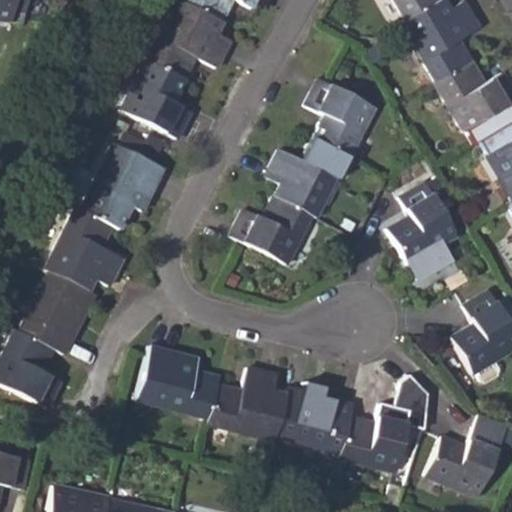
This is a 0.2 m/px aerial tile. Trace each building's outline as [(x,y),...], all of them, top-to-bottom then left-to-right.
[(0,0),(0,22),(8,23),(9,13),(22,13),(22,5),(22,0),(0,0)] [(172,0),(141,60),(179,79),(191,58),(212,68),(227,40),(213,33),(219,21),(178,0),(177,0),(172,0)] [(178,0),(219,21),(229,0),(248,9),(252,0),(178,0)] [(388,0),(401,20),(435,0),(388,0)] [(395,23),(430,82),(467,60),(456,39),(476,28),(460,0),(446,8),(441,0),(435,0),(401,20),(395,23)] [(115,109),(173,140),(187,112),(168,102),(179,79),(141,60),(115,109)] [(430,82),(458,132),(511,100),(511,96),(498,72),(480,82),(467,60),(430,82)] [(344,156),(346,156),(371,107),(313,78),(298,106),(318,115),(307,136),(344,156)] [(511,116),(472,141),(508,202),(511,199),(511,116)] [(307,214),(314,217),(344,156),(307,136),(295,159),(274,149),(259,177),(274,184),(269,195),(307,214)] [(108,225),(116,229),(126,207),(135,212),(158,168),(108,142),(74,208),(108,225)] [(431,171),(417,180),(429,199),(443,191),(431,171)] [(381,227),(405,266),(452,238),(417,180),(392,195),(403,213),(381,227)] [(281,265),(307,214),(269,195),(257,217),(238,208),(223,236),(281,265)] [(511,199),(508,202),(502,205),(511,221),(511,199)] [(44,272),(84,291),(89,280),(104,287),(118,259),(96,249),(108,225),(74,208),(71,207),(39,269),(44,272)] [(46,346),(59,353),(90,294),(84,291),(44,272),(14,331),(46,346)] [(445,335),(471,374),(492,362),(511,350),(511,340),(481,290),(458,304),(468,321),(445,335)] [(0,348),(0,387),(41,408),(55,382),(34,371),(46,346),(14,331),(10,329),(0,348)] [(130,401),(202,420),(212,384),(214,377),(188,370),(191,358),(145,347),(130,401)] [(492,362),(471,374),(476,383),(483,384),(495,376),(497,370),(492,362)] [(201,425),(268,442),(270,437),(282,392),(269,389),(272,375),(242,367),(235,390),(212,384),(202,420),(201,425)] [(270,437),(334,453),(344,418),(348,404),(283,388),(282,392),(270,437)] [(369,424),(344,418),(334,453),(333,459),(389,473),(404,412),(374,404),(369,424)] [(418,477),(469,498),(496,440),(503,424),(475,413),(468,428),(459,448),(435,438),(418,477)] [(0,486),(17,490),(23,461),(0,455),(0,486)] [(42,511),(99,511),(102,499),(103,497),(48,485),(42,511)] [(161,511),(102,499),(99,511),(161,511)]
